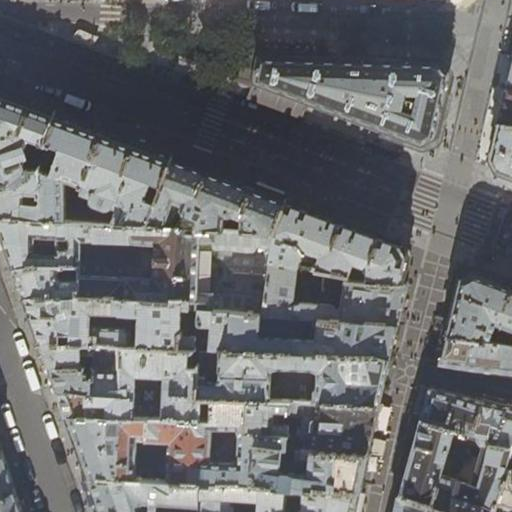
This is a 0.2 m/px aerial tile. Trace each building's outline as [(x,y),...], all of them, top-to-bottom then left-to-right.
[(271,93),(273,87),(255,80),(260,56),(253,55),(247,83),(271,93)] [(422,142),(435,135),(442,106),(449,73),(441,61),(347,58),(260,56),(255,80),(273,87),(337,111),(422,142)] [(503,103),(499,122),(511,123),(511,82),(508,82),(503,103)] [(0,90),(0,182),(41,185),(40,166),(46,165),(46,136),(56,112),(16,97),(0,90)] [(0,215),(67,220),(66,179),(96,190),(93,197),(93,199),(94,201),(105,205),(108,206),(110,204),(121,208),(116,221),(148,224),(173,156),(113,133),(56,112),(46,136),(46,165),(40,166),(41,185),(0,182),(0,215)] [(511,175),(511,123),(499,122),(493,144),(492,152),(490,157),(497,171),(511,175)] [(235,179),(173,156),(148,224),(180,225),(187,210),(201,215),(198,226),(224,227),(225,214),(230,214),(233,213),(242,217),(242,222),(232,222),(231,223),(230,227),(275,231),(288,199),(235,179)] [(290,191),(288,199),(321,211),(323,204),(290,191)] [(321,211),(288,199),(275,231),(271,259),(297,265),(303,266),(348,274),(347,279),(403,283),(406,270),(409,255),(402,241),(385,235),(328,214),(321,211)] [(0,225),(5,240),(15,268),(36,265),(80,264),(81,238),(128,240),(128,241),(155,243),(153,277),(129,276),(121,276),(121,270),(119,266),(81,264),(80,293),(197,297),(196,305),(232,310),(263,313),(271,259),(275,231),(230,227),(224,227),(198,226),(201,215),(187,210),(180,225),(148,224),(116,221),(67,220),(0,215),(0,225)] [(407,283),(403,283),(347,279),(348,274),(303,266),(301,291),(306,291),(305,300),(302,301),(302,303),(294,305),(293,305),(297,265),(271,259),(263,313),(232,310),(230,349),(380,357),(389,359),(392,348),(401,309),(407,283)] [(20,283),(25,296),(80,293),(81,264),(80,264),(36,265),(15,268),(20,283)] [(454,306),(447,334),(498,341),(504,326),(511,328),(511,333),(508,343),(511,343),(511,282),(508,281),(475,269),(461,276),(454,306)] [(196,305),(197,297),(80,293),(25,296),(35,325),(42,342),(121,344),(199,347),(230,349),(232,310),(196,305)] [(511,343),(508,343),(498,341),(447,334),(443,351),(440,364),(489,372),(511,375),(511,343)] [(56,381),(59,389),(121,393),(121,344),(42,342),(47,357),(56,381)] [(64,405),(68,415),(210,421),(212,396),(200,396),(199,347),(121,344),(121,393),(59,389),(64,405)] [(384,385),(389,359),(380,357),(230,349),(199,347),(200,396),(212,396),(248,398),(271,399),(272,370),(279,367),(313,368),(319,372),(317,401),(379,404),(384,385)] [(405,479),(400,495),(432,505),(442,468),(452,436),(454,427),(474,432),(482,401),(453,394),(430,388),(421,421),(405,479)] [(212,396),(210,421),(68,415),(80,450),(90,477),(136,480),(136,460),(143,460),(143,452),(142,450),(141,448),(147,448),(147,447),(154,446),(156,444),(156,441),(170,441),(168,482),(199,484),(252,487),(257,446),(286,451),(287,450),(301,451),(302,439),(302,438),(300,438),(288,437),(245,434),(248,398),(212,396)] [(372,435),(379,404),(317,401),(271,399),(248,398),(245,434),(288,437),(289,427),(274,426),(275,418),(274,419),(274,411),(289,413),(289,416),(303,418),(300,438),(302,438),(302,439),(314,440),(313,451),(368,452),(372,435)] [(492,404),(482,401),(474,432),(492,436),(492,441),(496,442),(506,407),(492,404)] [(511,408),(506,407),(496,442),(511,446),(511,445),(511,408)] [(511,446),(496,442),(492,441),(492,436),(474,432),(454,427),(452,436),(488,447),(486,457),(464,451),(460,454),(454,472),(442,468),(432,505),(455,511),(483,511),(484,508),(498,511),(509,471),(505,469),(511,446)] [(362,477),(368,452),(313,451),(301,451),(287,450),(286,451),(257,446),(252,487),(280,488),(281,490),(299,489),(300,488),(359,491),(362,477)] [(0,502),(16,492),(13,483),(2,454),(0,448),(0,502)] [(511,511),(511,470),(510,470),(509,471),(498,511),(497,511),(511,511)] [(102,511),(128,511),(129,511),(130,502),(137,499),(192,504),(191,511),(221,511),(223,498),(251,500),(252,487),(199,484),(168,482),(136,480),(90,477),(94,490),(102,511)] [(250,511),(353,511),(359,491),(300,488),(299,489),(281,490),(280,488),(252,487),(251,500),(250,511)] [(22,511),(16,492),(0,502),(0,511),(22,511)] [(455,511),(432,505),(400,495),(396,511),(455,511)]
